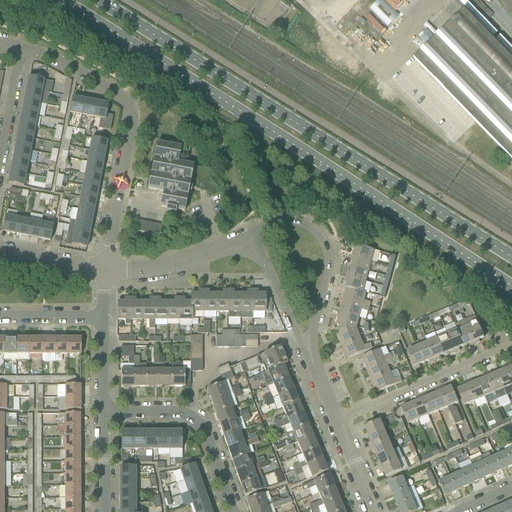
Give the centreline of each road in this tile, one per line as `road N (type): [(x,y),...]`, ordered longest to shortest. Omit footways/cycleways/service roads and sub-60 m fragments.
road 1 (secondary): [(59,0),(511,287)]
road 2 (secondary): [(511,258),(97,0)]
road 3 (residential): [(104,271),(134,113),(76,71),(20,48)]
road 4 (residential): [(307,364),(323,289),(318,239),(300,222),(282,219),(250,232)]
road 5 (residential): [(235,511),(195,418),(104,412)]
road 6 (residential): [(511,346),(335,419)]
road 7 (residential): [(104,271),(174,266),(250,232)]
road 8 (residential): [(250,232),(307,364)]
